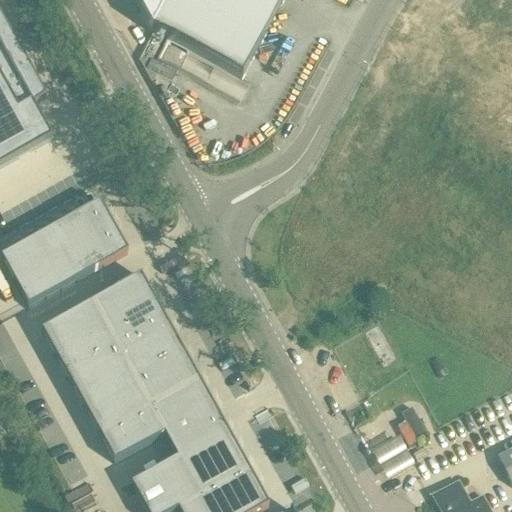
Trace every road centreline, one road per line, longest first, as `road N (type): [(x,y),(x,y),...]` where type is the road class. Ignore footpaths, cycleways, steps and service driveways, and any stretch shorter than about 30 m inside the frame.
road 1 (unclassified): [(360,511),(202,220)]
road 2 (unclassified): [(202,220),(301,160),(391,0)]
road 3 (unclassified): [(202,220),(76,0)]
